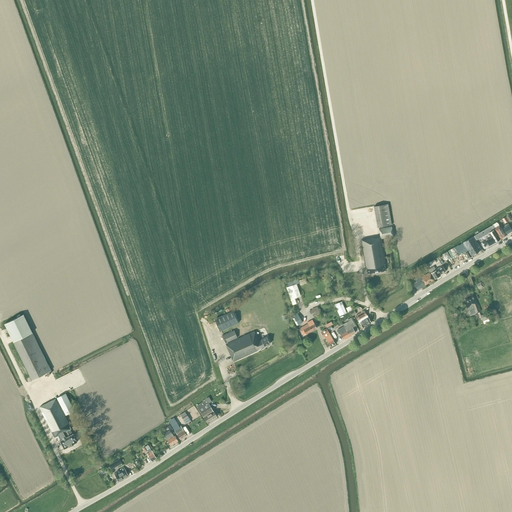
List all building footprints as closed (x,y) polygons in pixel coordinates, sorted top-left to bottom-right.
[(377,227),(391,225),(388,204),(374,207),(377,227)] [(500,239),(505,236),(497,223),(496,223),(492,225),(494,228),(500,239)] [(507,234),(511,231),(509,225),(503,229),(507,234)] [(491,226),(480,232),(483,236),(489,232),(491,236),(492,237),(490,238),(486,241),(489,246),(493,243),(495,242),(495,243),(500,240),(494,230),(491,226)] [(385,271),(385,268),(384,264),(385,264),(381,239),(393,237),(392,227),(379,229),(380,237),(360,241),(366,269),(367,269),(367,274),(371,273),(382,271),(385,271)] [(473,237),(463,243),(468,251),(468,252),(465,254),(468,258),(471,257),(471,256),(473,255),(474,255),(479,252),(478,252),(481,250),(474,239),(473,237)] [(434,266),(428,270),(431,274),(434,279),(435,279),(435,278),(440,276),(439,275),(441,274),(446,271),(443,266),(437,269),(436,270),(434,266)] [(417,290),(433,280),(429,272),(421,277),(421,276),(420,277),(419,276),(415,279),(417,283),(414,284),(417,290)] [(296,284),(286,287),(291,300),(301,296),(296,284)] [(475,313),(481,311),(476,299),(475,300),(472,294),(464,298),(466,302),(465,303),(467,308),(470,307),(473,314),(475,313)] [(346,313),(342,302),(337,304),(341,315),(346,313)] [(312,309),(314,316),(320,314),(317,307),(312,309)] [(220,331),(238,323),(233,311),(214,319),(220,331)] [(362,328),(371,323),(364,311),(355,316),(358,321),(362,328)] [(480,316),(482,322),(489,319),(487,313),(480,316)] [(51,371),(32,333),(23,314),(4,323),(32,380),(51,371)] [(301,323),(296,315),(292,318),(296,326),(301,323)] [(352,327),(356,326),(351,318),(347,320),(348,321),(343,324),(344,326),(337,331),(336,331),(338,334),(339,334),(340,336),(343,339),(344,338),(345,340),(352,335),(355,333),(352,327)] [(316,328),(312,320),(307,323),(308,324),(299,329),(303,336),(306,334),(316,328)] [(329,334),(326,329),(321,332),(324,337),(331,347),(335,344),(329,334)] [(258,349),(270,344),(267,337),(261,339),(261,341),(259,342),(254,331),(228,343),(228,342),(237,338),(234,330),(222,336),(225,343),(226,343),(227,343),(225,344),(233,362),(258,350),(258,349)] [(59,402),(64,412),(65,415),(74,411),(65,394),(57,398),(58,400),(57,400),(56,399),(39,407),(54,438),(58,436),(61,440),(60,441),(64,449),(69,446),(69,447),(72,445),(72,444),(77,442),(73,434),(72,434),(70,429),(71,429),(70,427),(58,403),(59,402)] [(207,423),(217,417),(207,401),(197,406),(198,408),(197,408),(207,423)] [(179,427),(175,421),(174,419),(169,422),(180,440),(187,436),(181,426),(179,427)] [(171,445),(178,441),(175,436),(174,437),(170,431),(173,429),(170,425),(167,427),(170,430),(164,434),(168,440),(167,440),(170,446),(171,446),(171,445)] [(156,458),(153,453),(152,451),(147,454),(148,456),(151,461),(156,458)] [(111,469),(121,463),(119,459),(109,465),(111,469)] [(118,481),(128,475),(124,468),(119,471),(118,470),(117,471),(117,472),(114,474),(118,481)]
